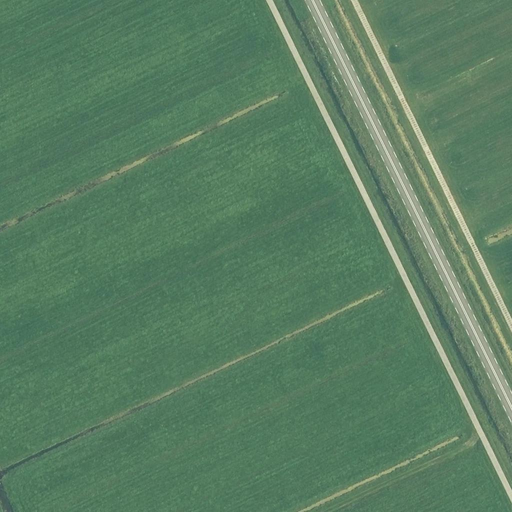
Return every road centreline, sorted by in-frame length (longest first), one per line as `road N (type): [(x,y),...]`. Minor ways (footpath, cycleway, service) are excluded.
road 1 (unclassified): [(511,500),(267,0)]
road 2 (secondary): [(311,0),(511,409)]
